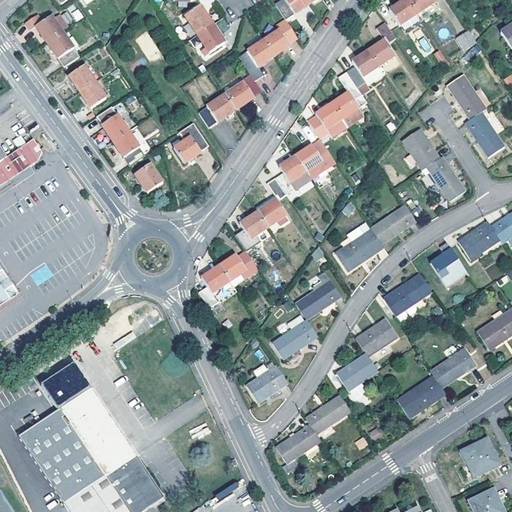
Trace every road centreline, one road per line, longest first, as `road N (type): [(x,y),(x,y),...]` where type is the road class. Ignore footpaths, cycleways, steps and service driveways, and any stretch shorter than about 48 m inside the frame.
road 1 (residential): [(493,199),(399,256),(287,412),(246,442)]
road 2 (residential): [(359,0),(211,211)]
road 3 (tertiary): [(119,206),(0,44)]
road 4 (tertiary): [(246,442),(185,313)]
